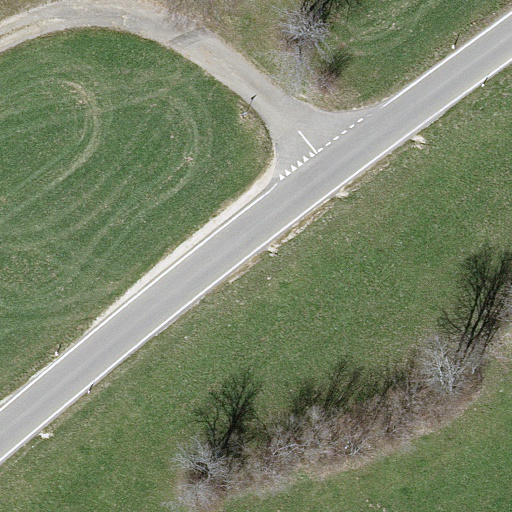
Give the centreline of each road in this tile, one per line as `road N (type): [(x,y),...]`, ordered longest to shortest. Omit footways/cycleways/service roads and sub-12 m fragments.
road 1 (unclassified): [(511,43),(317,172),(0,449)]
road 2 (track): [(0,49),(112,28),(237,79),(317,172)]
